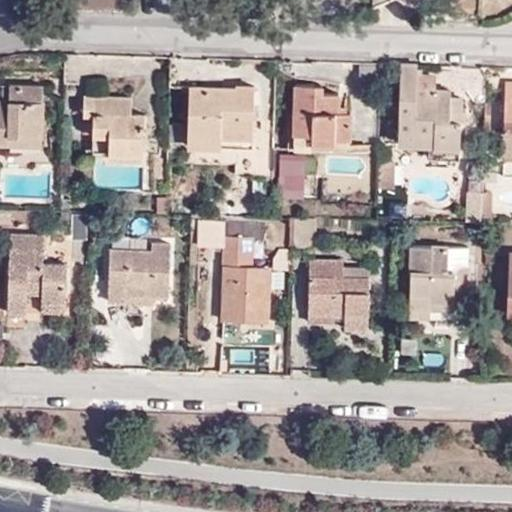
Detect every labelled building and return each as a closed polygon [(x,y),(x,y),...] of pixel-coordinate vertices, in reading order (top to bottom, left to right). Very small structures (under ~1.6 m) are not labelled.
[(417,88),(418,63),(399,63),(396,139),(429,140),(430,159),(460,160),(462,120),(449,119),(450,95),(449,90),(417,88)] [(187,136),(253,138),(253,85),(235,84),(236,87),(222,86),(222,89),(210,89),(209,86),(189,85),(187,136)] [(338,111),(338,103),(339,93),(322,92),(323,85),(295,84),(293,149),(350,150),(352,112),(348,112),(338,111)] [(0,143),(8,144),(8,137),(42,138),(43,86),(8,85),(7,100),(0,99),(0,143)] [(463,96),(450,95),(449,119),(462,120),(463,96)] [(144,154),(145,126),(140,126),(140,116),(131,116),(132,98),(84,97),(83,115),(94,116),(93,134),(109,135),(108,153),(144,154)] [(511,97),(504,97),(503,128),(511,127),(511,97)] [(348,105),(338,103),(338,111),(348,112),(348,105)] [(83,134),(93,134),(94,116),(83,115),(83,134)] [(93,152),(108,153),(109,135),(93,134),(93,152)] [(252,147),(253,138),(187,136),(187,146),(252,147)] [(492,192),(482,192),(482,216),(492,216),(492,192)] [(271,195),(270,216),(280,217),(280,196),(271,195)] [(314,218),(295,217),(294,242),(313,243),(314,218)] [(253,237),(263,237),(263,223),(198,221),(198,235),(223,236),(222,266),(224,267),(223,319),(268,321),(268,267),(252,266),(253,237)] [(27,313),(27,293),(28,281),(42,282),(41,294),(41,303),(66,304),(67,264),(44,262),(45,236),(11,234),(8,313),(27,313)] [(108,302),(125,303),(126,294),(154,296),(168,296),(171,242),(152,241),(151,249),(111,248),(108,302)] [(448,269),(449,246),(412,246),(410,314),(455,316),(456,303),(470,303),(471,263),(458,262),(458,270),(448,269)] [(471,247),(449,246),(448,269),(458,270),(458,262),(471,263),(471,247)] [(310,259),(308,311),(335,313),(345,313),(344,327),(368,328),(371,277),(344,278),(344,266),(344,260),(310,259)] [(371,266),(344,266),(344,278),(371,277),(371,266)] [(28,281),(27,293),(41,294),(42,282),(28,281)] [(126,294),(125,303),(154,304),(154,296),(126,294)] [(66,315),(66,304),(41,303),(41,314),(66,315)] [(335,313),(308,311),(308,321),(334,323),(335,313)]
